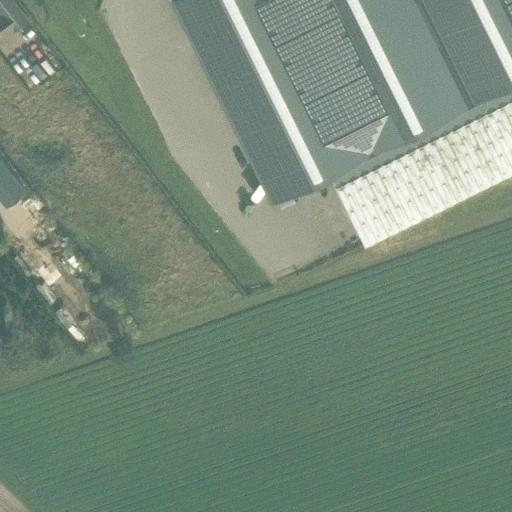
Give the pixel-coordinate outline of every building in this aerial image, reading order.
[(12,29),(13,30),(28,19),(13,0),(0,0),(0,31),(3,36),(12,29)] [(419,0),(171,0),(270,200),(329,171),(470,101),(419,0)] [(511,0),(419,0),(470,101),(511,80),(511,0)] [(511,80),(470,101),(329,171),(364,242),(511,169),(511,80)] [(0,160),(0,200),(4,206),(23,192),(0,160)] [(38,243),(19,257),(38,284),(58,269),(38,243)] [(97,371),(118,370),(117,350),(96,351),(97,371)] [(22,399),(2,404),(9,429),(32,423),(35,432),(57,426),(51,400),(24,407),(22,399)]
